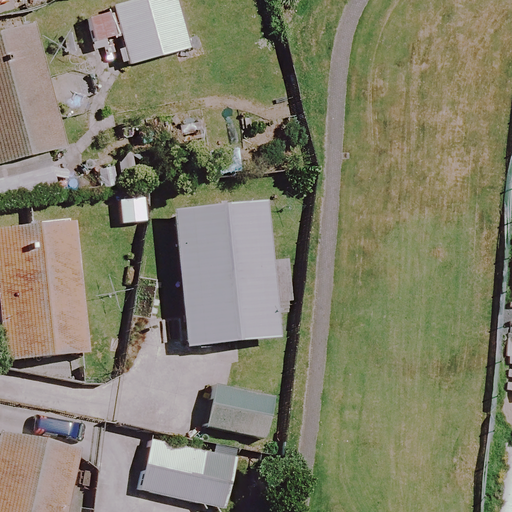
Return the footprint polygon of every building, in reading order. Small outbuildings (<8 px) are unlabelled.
[(181,54),(166,0),(133,0),(104,8),(122,71),(181,54)] [(0,167),(55,153),(23,30),(0,35),(0,167)] [(141,191),(104,196),(110,233),(147,228),(141,191)] [(260,265),(254,207),(163,216),(176,353),(267,344),(263,307),(288,305),(284,263),(260,265)] [(0,366),(78,358),(64,226),(0,232),(0,366)] [(264,400),(209,390),(200,434),(255,445),(264,400)] [(228,458),(146,441),(135,492),(217,510),(228,458)] [(56,511),(69,461),(0,443),(0,511),(56,511)]
